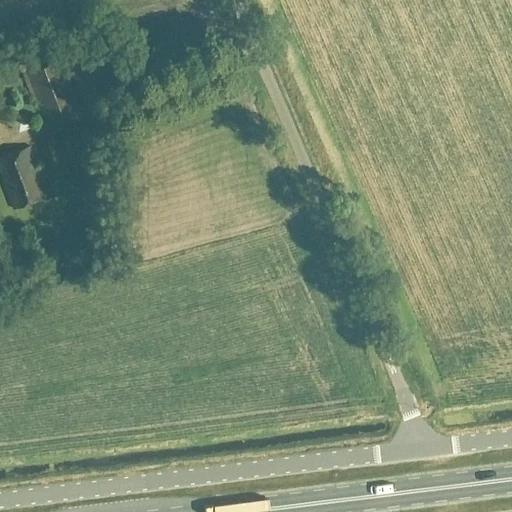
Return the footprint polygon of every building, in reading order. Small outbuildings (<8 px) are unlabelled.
[(87,29),(60,39),(62,43),(88,34),(87,29)] [(92,37),(63,47),(84,105),(116,94),(92,37)] [(53,41),(31,49),(33,56),(55,47),(53,41)] [(61,60),(27,74),(22,75),(33,105),(38,104),(45,122),(80,108),(61,60)] [(33,127),(36,111),(22,100),(8,105),(5,123),(18,133),(33,127)] [(71,136),(57,140),(42,144),(51,175),(80,167),(71,136)] [(0,159),(0,171),(14,211),(46,199),(28,149),(0,159)] [(14,283),(31,278),(30,270),(12,275),(14,283)]
